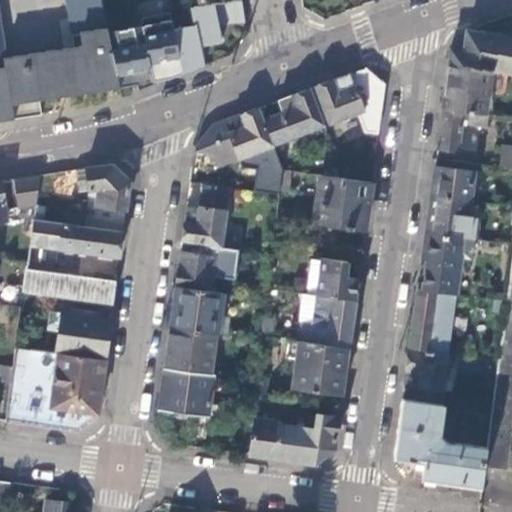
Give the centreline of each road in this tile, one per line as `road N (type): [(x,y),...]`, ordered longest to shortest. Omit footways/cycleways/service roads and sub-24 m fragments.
road 1 (residential): [(360,499),(422,13)]
road 2 (residential): [(162,116),(121,469)]
road 3 (residential): [(360,499),(121,469)]
road 4 (residential): [(162,116),(34,154),(0,155)]
road 5 (residential): [(422,13),(286,66)]
road 6 (residential): [(286,66),(162,116)]
road 7 (residential): [(121,469),(0,456)]
